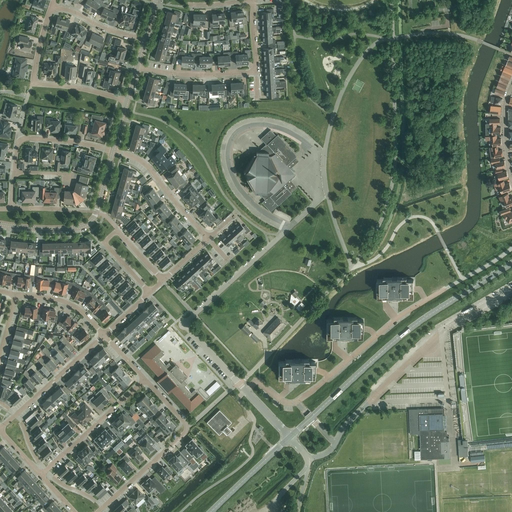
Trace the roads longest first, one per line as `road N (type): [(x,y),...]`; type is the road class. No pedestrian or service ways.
road 1 (secondary): [(290,436),(393,341),(511,263)]
road 2 (residential): [(511,289),(441,330),(331,449),(307,459)]
road 3 (residential): [(446,288),(296,402),(258,382),(246,390)]
road 4 (residential): [(239,383),(184,323),(289,227)]
road 5 (residential): [(102,507),(188,427),(145,381)]
road 6 (residential): [(127,100),(33,79),(50,7)]
road 7 (residential): [(0,224),(88,223),(113,151)]
road 8 (residential): [(162,280),(118,232),(105,241),(149,292)]
road 9 (residential): [(45,470),(145,381)]
road 10 (residential): [(208,239),(143,163),(113,151)]
road 11 (residential): [(255,71),(190,75),(136,66)]
